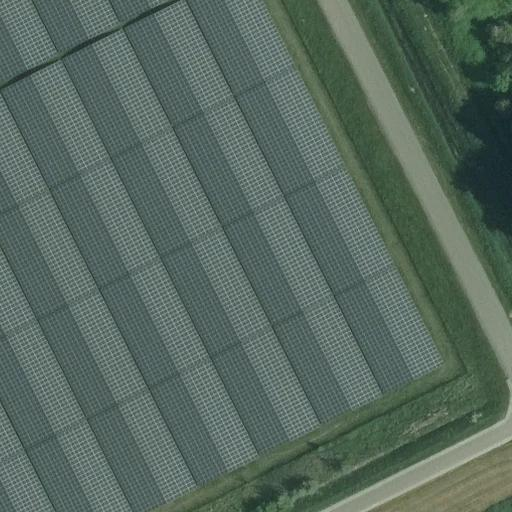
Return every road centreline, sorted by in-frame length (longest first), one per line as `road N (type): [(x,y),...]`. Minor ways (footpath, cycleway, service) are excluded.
road 1 (unclassified): [(511,347),(337,0)]
road 2 (unclassified): [(343,511),(511,429)]
